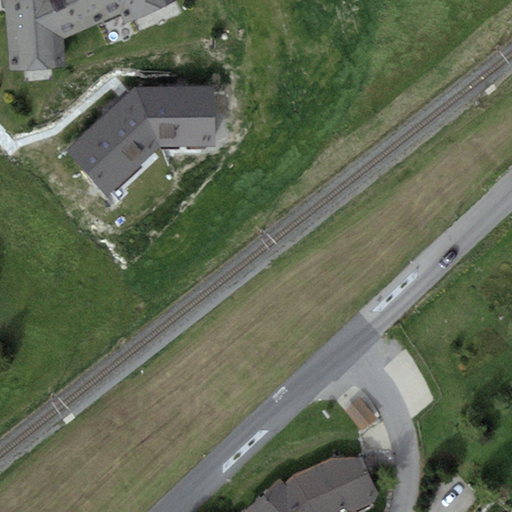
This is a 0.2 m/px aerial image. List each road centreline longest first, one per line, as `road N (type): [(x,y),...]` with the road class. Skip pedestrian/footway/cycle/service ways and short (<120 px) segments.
road 1 (tertiary): [(173,511),(348,345)]
road 2 (tertiary): [(348,345),(511,192)]
road 3 (residential): [(348,345),(400,425),(407,459),(402,511)]
